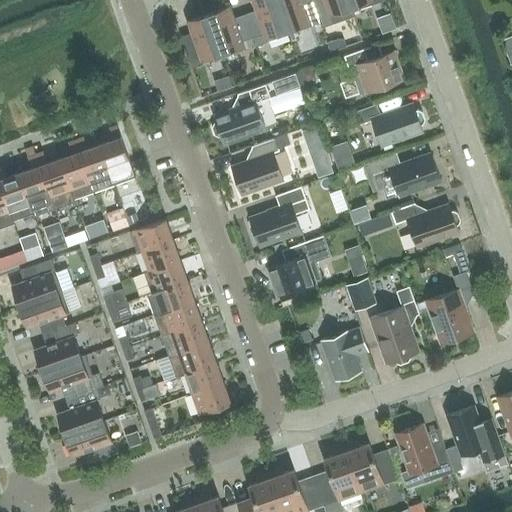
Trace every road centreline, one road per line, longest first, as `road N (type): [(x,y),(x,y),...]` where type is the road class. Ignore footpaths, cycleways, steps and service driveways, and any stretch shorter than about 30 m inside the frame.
road 1 (residential): [(270,418),(130,0)]
road 2 (residential): [(511,274),(418,0)]
road 3 (residential): [(26,500),(74,492),(270,418)]
road 4 (residential): [(270,418),(313,417),(511,350)]
